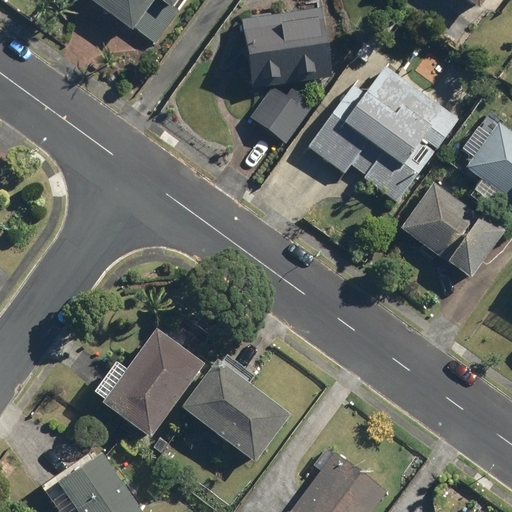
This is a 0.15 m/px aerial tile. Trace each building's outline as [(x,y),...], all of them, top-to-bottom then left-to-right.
[(81,0),(130,35),(134,29),(156,45),(188,0),(81,0)] [(458,0),(477,13),(486,0),(458,0)] [(324,8),(241,20),(252,90),(335,77),(324,8)] [(351,88),(305,150),(343,177),(350,168),(364,179),(362,182),(396,206),(458,121),(384,68),(363,96),(351,88)] [(272,89),(249,120),(286,147),(316,107),(293,90),(286,100),(272,89)] [(471,161),(463,171),(511,206),(511,130),(500,122),(488,137),(477,128),(460,153),(471,161)] [(433,184),(398,232),(468,283),(503,235),(433,184)] [(154,332),(100,407),(149,442),(203,367),(154,332)] [(214,362),(178,412),(255,467),(291,417),(214,362)] [(373,511),(387,494),(332,454),(290,511),(373,511)] [(139,511),(99,455),(42,496),(53,511),(139,511)]
